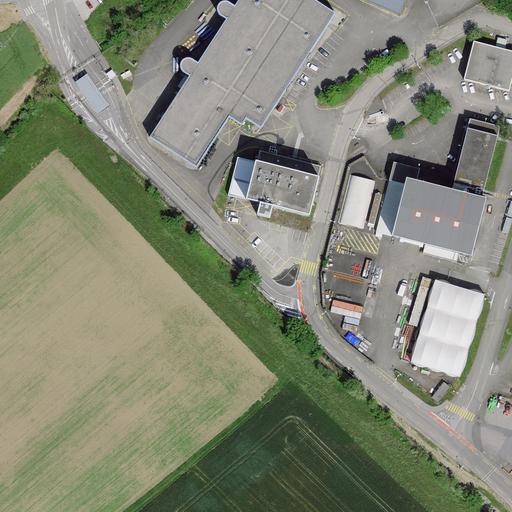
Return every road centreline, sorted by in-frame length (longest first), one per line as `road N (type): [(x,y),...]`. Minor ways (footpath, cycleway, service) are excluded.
road 1 (track): [(444,511),(75,144),(40,141),(0,174)]
road 2 (unclassified): [(511,29),(479,19),(461,27),(362,96),(336,157),(306,300)]
road 3 (unclassified): [(127,146),(274,291),(306,300)]
road 4 (track): [(127,511),(297,368)]
road 5 (unclassified): [(306,300),(325,338),(449,438)]
road 6 (unclassified): [(25,0),(73,104),(127,146)]
road 7 (unclassified): [(449,438),(470,404),(511,273)]
road 8 (unclassified): [(55,7),(81,99),(127,146)]
road 9 (unclassified): [(127,146),(108,93),(55,7)]
